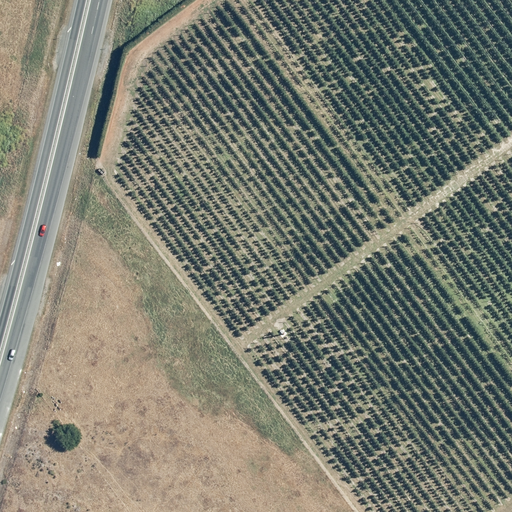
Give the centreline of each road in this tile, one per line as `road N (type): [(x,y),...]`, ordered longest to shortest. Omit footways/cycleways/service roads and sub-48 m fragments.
road 1 (trunk): [(99,0),(0,388)]
road 2 (trunk): [(0,339),(84,0)]
